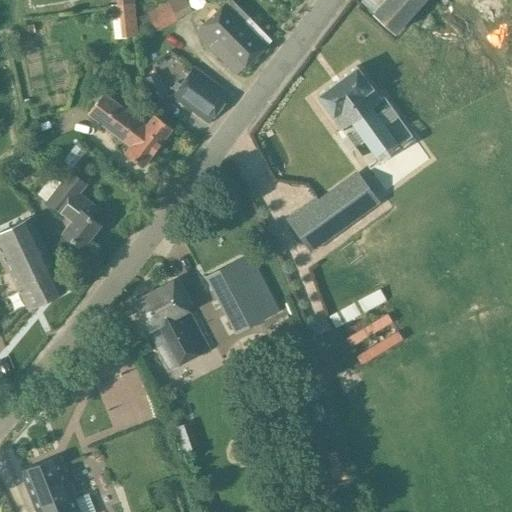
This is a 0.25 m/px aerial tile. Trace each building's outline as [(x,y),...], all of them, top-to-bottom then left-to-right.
[(137,36),(133,0),(115,0),(116,5),(110,5),(114,38),(137,36)] [(166,0),(168,2),(146,13),(154,27),(155,30),(191,11),(185,0),(166,0)] [(269,40),(229,0),(228,0),(196,33),(235,73),(269,40)] [(422,0),(360,0),(359,2),(373,13),(372,14),(394,33),(422,0)] [(332,118),(341,111),(374,157),(396,141),(363,96),(373,89),(356,66),(315,95),(332,118)] [(229,94),(193,68),(172,96),(208,122),(229,94)] [(168,97),(157,73),(142,79),(153,103),(168,97)] [(146,126),(103,93),(87,114),(130,147),(124,154),(142,167),(171,128),(154,115),(146,126)] [(72,168),(84,153),(75,145),(62,161),(72,168)] [(98,208),(78,193),(85,185),(69,172),(47,201),(71,220),(61,233),(81,248),(83,247),(88,247),(92,242),(90,237),(99,225),(90,218),(98,208)] [(359,175),(290,225),(306,248),(376,198),(359,175)] [(65,291),(29,217),(0,231),(0,253),(27,309),(65,291)] [(279,310),(248,254),(204,278),(234,334),(279,310)] [(208,349),(172,281),(133,302),(169,370),(208,349)] [(382,289),(329,313),(335,327),(388,302),(382,289)] [(362,364),(406,343),(392,313),(348,334),(362,364)] [(275,324),(286,346),(302,338),(291,316),(275,324)] [(178,426),(181,452),(193,451),(191,424),(178,426)] [(95,511),(88,493),(73,499),(57,458),(21,471),(36,511),(95,511)] [(328,487),(333,503),(354,497),(349,480),(328,487)] [(202,499),(206,511),(216,511),(211,496),(202,499)]
